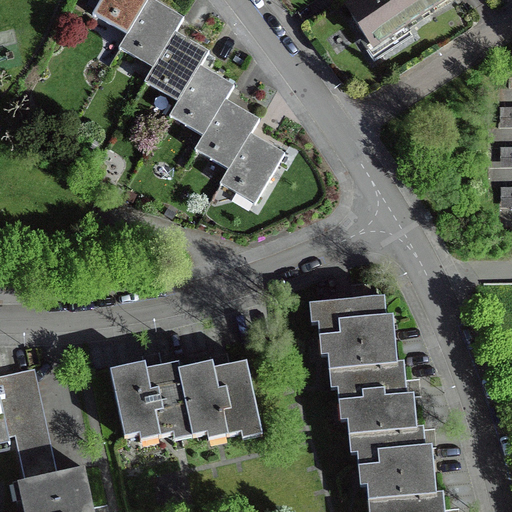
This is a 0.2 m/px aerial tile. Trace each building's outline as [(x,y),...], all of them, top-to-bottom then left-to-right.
[(194,153),(228,172),(219,187),(253,207),(283,157),(260,144),(248,137),(257,123),(234,109),(223,103),(232,89),(205,74),(198,69),(206,55),(181,40),(173,35),(181,21),(157,7),(148,2),(148,0),(102,0),(92,17),(127,37),(118,51),(152,71),(143,85),(177,105),(169,119),(202,138),(194,153)] [(371,49),(446,0),(361,0),(345,10),(371,49)] [(511,106),(500,107),(500,133),(511,133),(511,106)] [(511,145),(500,146),(500,172),(511,172),(511,145)] [(511,186),(500,186),(501,213),(511,212),(511,186)] [(442,511),(441,496),(435,497),(430,449),(423,450),(422,439),(422,431),(415,432),(412,398),(405,399),(404,383),(402,366),(396,367),(391,319),(384,320),(383,309),(382,300),(315,307),(318,342),(325,341),(328,374),(334,373),(338,407),(344,406),(347,439),(354,438),(357,472),(364,471),(367,504),(374,503),(374,511),(442,511)] [(144,373),(143,367),(109,374),(123,440),(156,433),(157,440),(190,433),(192,439),(223,432),(225,439),(259,431),(245,365),(226,369),(212,372),(211,366),(178,373),(176,366),(158,370),(144,373)] [(51,478),(29,373),(0,378),(0,409),(7,440),(13,438),(23,484),(51,478)] [(91,511),(83,471),(51,478),(23,484),(27,503),(20,504),(22,511),(91,511)]
